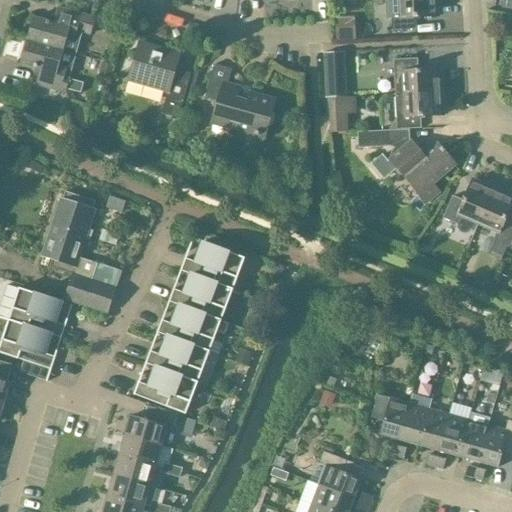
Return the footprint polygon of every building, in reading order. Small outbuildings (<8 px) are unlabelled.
[(392,32),(416,30),(415,18),(438,16),(437,0),(397,0),(398,8),(390,9),(391,19),(392,32)] [(511,9),(511,0),(499,0),(498,7),(511,9)] [(75,54),(79,41),(73,39),(76,30),(91,35),(96,19),(62,9),(58,24),(35,17),(28,40),(75,54)] [(66,66),(71,67),(75,54),(28,40),(21,64),(45,71),(41,87),(64,93),(69,76),(64,75),(66,66)] [(175,111),(179,112),(190,76),(174,72),(179,55),(139,44),(128,82),(167,93),(163,107),(161,115),(173,118),(175,111)] [(344,53),(324,54),(325,70),(345,69),(344,53)] [(394,74),(395,96),(442,93),(441,71),(418,72),(418,60),(393,62),(393,74),(394,74)] [(239,93),(240,89),(227,85),(231,71),(216,66),(206,98),(220,102),(213,124),(265,139),(275,103),(239,93)] [(397,131),(421,130),(421,117),(444,116),(442,93),(395,96),(397,131)] [(328,99),(330,134),(348,133),(347,115),(356,114),(355,98),(328,99)] [(359,149),(382,147),(382,132),(358,134),(359,149)] [(411,143),(410,143),(408,143),(406,143),(405,143),(402,143),(400,143),(398,144),(396,145),(395,146),(394,147),(393,149),(392,150),(390,152),(390,154),(389,156),(389,158),(389,160),(389,161),(419,197),(419,196),(425,204),(437,194),(431,186),(454,167),(437,146),(423,157),(411,143)] [(493,189),(472,180),(463,201),(452,197),(442,219),(454,224),(457,224),(456,227),(457,229),(457,232),(459,234),(462,235),(465,236),(468,236),(470,235),(472,232),(475,233),(478,225),(493,189)] [(494,241),(506,247),(511,233),(511,221),(505,219),(511,202),(511,197),(493,189),(478,225),(498,233),(494,241)] [(63,200),(61,199),(52,225),(85,236),(83,240),(88,241),(91,232),(86,230),(93,211),(92,211),(95,201),(65,191),(63,200)] [(126,203),(109,197),(106,208),(122,214),(126,203)] [(108,313),(121,273),(77,258),(83,240),(85,236),(52,225),(42,257),(51,260),(49,268),(72,276),(64,299),(108,313)] [(117,246),(120,235),(103,230),(99,241),(117,246)] [(181,272),(191,275),(232,291),(245,259),(203,243),(196,263),(185,259),(180,271),(181,272)] [(180,306),(221,322),(232,291),(191,275),(184,294),(173,290),(168,302),(169,303),(169,302),(179,306),(180,306)] [(60,302),(19,288),(8,320),(50,334),(60,338),(61,338),(65,326),(54,322),(60,302)] [(168,337),(209,352),(216,333),(224,335),(228,325),(221,322),(180,306),(179,306),(172,325),(161,321),(156,333),(158,334),(158,333),(168,337)] [(20,374),(47,382),(50,370),(55,357),(43,353),(50,334),(8,320),(0,344),(0,353),(24,361),(20,374)] [(156,368),(197,383),(209,352),(168,337),(161,356),(149,351),(145,364),(146,364),(156,368)] [(0,360),(0,400),(3,401),(9,381),(7,380),(11,364),(0,360)] [(133,395),(185,415),(197,383),(156,368),(149,387),(138,382),(133,395)] [(409,405),(399,440),(419,446),(429,410),(431,400),(413,395),(410,405),(409,405)] [(389,399),(379,435),(399,440),(409,405),(389,399)] [(124,436),(159,446),(164,428),(173,429),(177,416),(152,408),(144,406),(140,420),(130,417),(124,436)] [(449,416),(429,410),(419,446),(439,451),(449,416)] [(468,421),(449,416),(439,451),(458,457),(468,421)] [(181,436),(190,439),(193,429),(195,422),(185,419),(183,427),(181,436)] [(468,421),(458,457),(478,462),(488,427),(468,421)] [(508,432),(488,427),(478,462),(498,468),(502,453),(511,455),(511,421),(511,422),(508,432)] [(153,466),(161,468),(163,464),(167,448),(159,446),(124,436),(119,457),(153,466)] [(388,444),(385,455),(394,458),(398,446),(388,444)] [(406,449),(398,446),(394,458),(403,460),(406,449)] [(326,466),(318,486),(353,499),(361,479),(342,472),(347,460),(323,451),(318,463),(326,466)] [(428,455),(424,466),(434,469),(437,457),(428,455)] [(119,457),(113,477),(148,486),(153,466),(119,457)] [(446,460),(437,457),(434,469),(442,471),(446,460)] [(161,468),(160,473),(170,475),(172,466),(163,464),(161,468)] [(175,467),(172,466),(170,475),(179,478),(182,469),(175,467)] [(467,466),(464,477),(473,479),(476,468),(467,466)] [(485,470),(476,468),(473,479),(482,482),(485,470)] [(113,477),(108,496),(143,505),(148,486),(113,477)] [(318,486),(310,505),(328,511),(348,511),(353,499),(318,486)] [(362,493),(359,502),(369,506),(372,497),(373,497),(362,493)] [(140,511),(143,505),(108,496),(103,511),(140,511)] [(356,510),(360,511),(366,511),(369,506),(359,502),(356,510)] [(158,511),(161,506),(151,503),(148,511),(158,511)]
